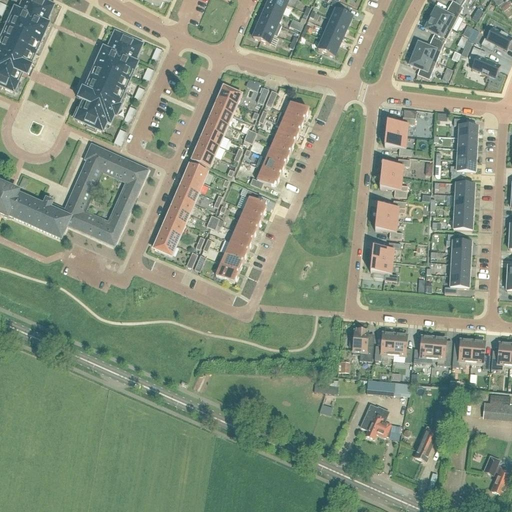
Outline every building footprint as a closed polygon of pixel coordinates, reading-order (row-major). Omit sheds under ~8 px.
[(45,25),(53,7),(36,0),(24,0),(18,14),(15,12),(0,44),(0,89),(13,96),(21,77),(27,80),(31,70),(28,68),(47,26),(45,25)] [(165,0),(166,0),(165,0),(145,0),(144,2),(160,10),(164,0),(165,0)] [(228,19),(234,2),(228,0),(220,0),(216,14),(228,19)] [(270,0),(266,10),(282,17),(287,7),(270,0)] [(463,11),(461,9),(467,0),(445,0),(452,4),(449,10),(459,17),(463,11)] [(266,10),(262,20),(281,29),(281,28),(278,27),(282,17),(266,10)] [(451,33),(459,17),(449,10),(445,16),(436,11),(430,22),(451,33)] [(336,12),(331,22),(348,30),(352,20),(336,12)] [(262,20),(257,31),(277,39),(281,29),(262,20)] [(331,22),(327,33),(343,40),(348,30),(331,22)] [(443,49),(451,33),(430,22),(424,32),(434,37),(431,44),(443,49)] [(299,36),(302,28),(291,24),(288,32),(299,36)] [(277,39),(257,31),(253,41),(269,48),(274,38),(277,39)] [(319,41),(322,43),(339,50),(343,40),(327,33),(323,31),(319,41)] [(484,42),(481,48),(491,53),(494,48),(506,54),(511,42),(511,41),(493,31),(486,43),(484,42)] [(134,65),(142,46),(115,34),(107,53),(104,51),(85,93),(83,92),(78,102),(84,105),(76,123),(103,135),(107,125),(110,127),(114,118),(116,119),(121,109),(119,108),(137,66),(134,65)] [(472,36),(469,43),(474,45),(477,38),(472,36)] [(339,50),(322,43),(318,53),(334,60),(339,50)] [(440,55),(443,49),(431,44),(428,50),(418,46),(414,57),(436,66),(440,55)] [(465,48),(461,58),(466,61),(471,50),(465,48)] [(473,51),(469,62),(475,64),(472,72),(495,82),(500,68),(483,62),(486,56),(473,51)] [(431,77),(436,66),(414,57),(409,68),(419,72),(417,78),(429,83),(431,77)] [(218,100),(220,101),(237,109),(242,97),(225,90),(222,95),(221,95),(218,100)] [(215,112),(233,119),(237,109),(220,101),(218,106),(216,105),(214,111),(215,112)] [(290,106),(286,117),(303,124),(304,122),(305,122),(309,114),(290,106)] [(209,121),(211,122),(228,129),(233,119),(215,112),(213,116),(212,116),(209,121)] [(286,117),(281,128),(298,135),(299,133),(301,133),(304,125),(286,117)] [(387,125),(386,138),(407,140),(408,128),(414,128),(415,122),(403,120),(402,127),(387,125)] [(224,140),(228,129),(211,122),(209,127),(207,126),(205,132),(206,132),(224,140)] [(459,129),(458,140),(477,141),(478,130),(466,129),(466,123),(454,122),(453,128),(459,129)] [(281,128),(276,139),(293,146),(294,144),(296,145),(299,136),(281,128)] [(224,140),(206,132),(204,137),(203,137),(200,142),(202,143),(219,150),(224,140)] [(229,132),(226,139),(240,144),(242,136),(229,132)] [(407,140),(386,138),(384,150),(399,152),(398,158),(411,159),(411,153),(405,152),(407,140)] [(293,146),(276,139),(271,150),(288,157),(289,155),(291,155),(295,147),(293,146)] [(458,140),(458,152),(477,153),(477,141),(458,140)] [(219,150),(202,143),(199,148),(198,147),(196,153),(197,153),(214,161),(219,150)] [(5,220),(6,220),(7,220),(8,219),(61,242),(67,228),(114,249),(148,173),(92,148),(85,163),(87,164),(66,212),(52,206),(53,205),(46,202),(43,208),(18,197),(19,195),(14,193),(3,217),(3,218),(4,219),(4,220),(5,220)] [(288,157),(271,150),(267,161),(284,168),(285,166),(286,166),(290,158),(288,157)] [(458,152),(457,163),(476,164),(477,153),(458,152)] [(214,161),(197,153),(195,158),(193,158),(191,163),(210,171),(214,161)] [(284,168),(267,161),(262,172),(279,179),(280,177),(281,177),(285,169),(284,168)] [(382,167),(381,179),(402,182),(404,169),(409,170),(410,164),(398,162),(397,168),(382,167)] [(476,164),(457,163),(457,170),(451,169),(451,181),(463,182),(463,175),(475,176),(476,164)] [(186,178),(204,186),(208,175),(189,167),(187,172),(188,173),(186,178)] [(279,179),(262,172),(257,183),(252,182),(250,188),(261,192),(263,187),(274,191),(275,188),(276,188),(280,180),(279,179)] [(182,189),(199,196),(204,186),(186,178),(185,177),(182,183),(184,184),(182,189)] [(402,182),(381,179),(380,192),(394,193),(394,200),(406,201),(407,195),(408,189),(401,189),(402,182)] [(456,186),(455,198),(474,199),(475,187),(456,186)] [(177,199),(195,207),(199,196),(182,189),(180,188),(178,193),(179,194),(177,199)] [(244,213),(261,220),(263,220),(266,212),(265,211),(266,208),(256,204),(259,198),(247,193),(245,199),(249,201),(244,213)] [(173,210),(190,217),(195,207),(177,199),(176,198),(173,204),(175,205),(173,210)] [(455,198),(454,210),(473,211),(474,199),(455,198)] [(378,208),(376,221),(397,223),(398,216),(405,217),(405,212),(406,205),(393,204),(393,210),(378,208)] [(190,217),(173,210),(171,209),(169,214),(170,215),(168,220),(186,228),(190,217)] [(454,210),(454,221),(473,222),(473,211),(454,210)] [(240,224),(256,231),(258,232),(262,223),(260,222),(261,220),(244,213),(240,224)] [(186,228),(168,220),(167,219),(164,225),(166,225),(164,230),(181,238),(186,228)] [(397,223),(376,221),(375,233),(390,235),(389,241),(401,243),(402,236),(396,236),(397,223)] [(473,222),(454,221),(453,233),(472,234),(473,222)] [(235,235),(252,242),(253,243),(257,234),(255,233),(256,231),(240,224),(235,235)] [(181,238),(164,230),(162,230),(160,235),(161,236),(159,241),(177,248),(181,238)] [(230,246),(247,253),(249,254),(252,245),(251,244),(252,242),(235,235),(230,246)] [(452,249),(452,256),(471,257),(471,245),(459,245),(460,238),(447,238),(447,244),(446,244),(446,249),(452,249)] [(177,248),(159,241),(158,240),(155,246),(157,246),(154,252),(172,260),(177,248)] [(225,257),(242,264),(244,265),(248,256),(246,255),(247,253),(230,246),(225,257)] [(373,250),(372,263),(393,265),(394,253),(400,253),(401,247),(389,246),(388,252),(373,250)] [(452,256),(451,267),(470,268),(471,257),(452,256)] [(220,268),(237,275),(239,276),(243,267),(241,266),(242,264),(225,257),(220,268)] [(393,265),(372,263),(370,275),(385,277),(384,283),(397,284),(397,278),(391,277),(393,265)] [(451,267),(450,279),(469,280),(470,268),(451,267)] [(237,275),(220,268),(216,279),(234,287),(238,278),(236,277),(237,275)] [(469,280),(450,279),(450,290),(445,290),(444,297),(456,297),(457,291),(469,292),(469,280)] [(486,292),(486,281),(474,281),(474,292),(486,292)] [(349,350),(353,350),(352,357),(360,358),(359,364),(372,365),(373,349),(367,348),(368,335),(366,335),(366,334),(357,333),(357,334),(354,334),(354,341),(350,340),(349,350)] [(395,337),(383,336),(381,350),(375,349),(374,363),(387,364),(388,360),(393,361),(395,337)] [(407,338),(395,337),(393,361),(393,358),(404,359),(404,365),(410,366),(411,352),(406,352),(407,338)] [(431,366),(434,340),(422,339),(420,353),(414,353),(413,366),(420,367),(420,365),(431,366)] [(434,340),(431,366),(432,367),(432,364),(437,365),(437,368),(450,369),(451,356),(445,355),(446,341),(434,340)] [(471,367),(473,344),(461,343),(459,357),(453,356),(452,370),(465,371),(465,367),(471,367)] [(485,345),(473,344),(471,367),(483,368),(483,372),(489,373),(490,359),(484,358),(485,345)] [(498,360),(492,359),(491,373),(504,374),(504,370),(509,371),(511,347),(499,346),(498,360)] [(349,365),(340,364),(339,375),(348,376),(349,365)] [(368,384),(367,392),(366,397),(393,399),(395,386),(368,384)] [(314,395),(338,397),(338,389),(315,388),(314,395)] [(448,409),(449,405),(440,404),(438,414),(437,414),(434,431),(439,432),(444,433),(446,423),(447,414),(448,409)] [(483,422),(511,424),(511,407),(484,405),(483,422)] [(370,408),(360,430),(368,433),(366,438),(374,442),(376,437),(384,441),(385,438),(389,440),(391,428),(390,428),(385,425),(383,425),(388,414),(378,410),(377,411),(370,408)] [(434,443),(438,434),(431,431),(427,429),(419,446),(420,447),(415,460),(426,465),(435,444),(434,443)] [(509,485),(511,479),(511,474),(497,468),(499,463),(490,459),(484,474),(497,480),(490,494),(502,498),(508,485),(509,485)]
